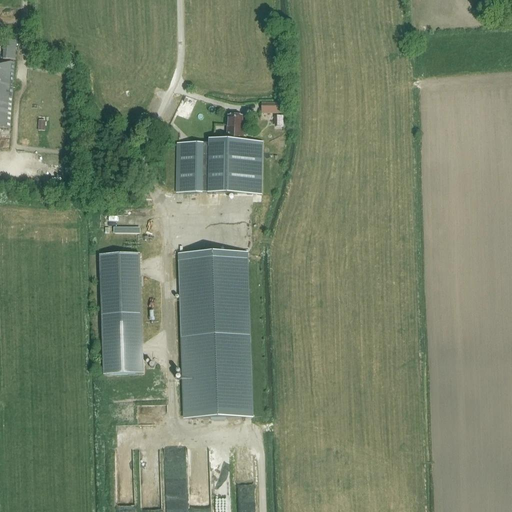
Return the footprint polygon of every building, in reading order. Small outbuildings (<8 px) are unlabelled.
[(17,41),(4,40),(3,59),(15,60),(17,41)] [(0,128),(9,129),(14,63),(0,62),(0,128)] [(177,107),(174,121),(191,126),(197,102),(183,98),(180,108),(177,107)] [(278,104),(261,104),(261,114),(278,114),(278,104)] [(287,115),(278,115),(278,126),(287,126),(287,115)] [(210,185),(262,186),(263,163),(254,162),(254,143),(246,142),(246,131),(242,131),(242,117),(228,116),(227,141),(214,141),(213,145),(178,144),(177,194),(210,195),(210,185)] [(253,419),(248,253),(178,255),(183,421),(253,419)] [(144,374),(140,255),(100,256),(103,376),(144,374)]
